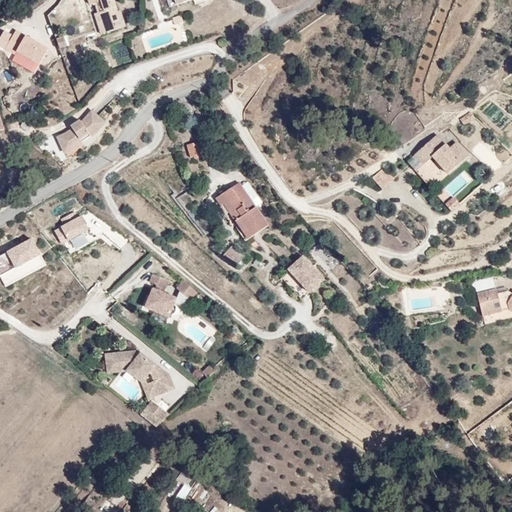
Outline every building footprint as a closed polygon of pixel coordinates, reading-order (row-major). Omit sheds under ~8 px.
[(95,30),(98,38),(127,28),(120,8),(110,12),(104,1),(109,0),(78,0),(82,10),(87,8),(90,16),(93,15),(99,29),(95,30)] [(39,67),(49,48),(14,31),(5,50),(39,67)] [(472,110),(461,118),(466,125),(477,117),(472,110)] [(97,139),(107,127),(94,113),(85,123),(82,121),(71,131),(73,133),(69,135),(58,140),(68,157),(82,148),(97,139)] [(181,132),(182,136),(194,132),(189,117),(173,123),(176,133),(181,132)] [(437,136),(415,156),(424,166),(432,158),(448,175),(468,157),(456,144),(449,150),(437,136)] [(201,157),(198,142),(186,145),(189,160),(201,157)] [(384,168),(372,179),(382,190),(393,179),(384,168)] [(241,199),(224,173),(210,184),(202,190),(206,196),(209,194),(223,212),(227,208),(240,226),(253,216),(241,199)] [(449,209),(457,203),(453,198),(445,204),(449,209)] [(240,226),(227,208),(224,211),(223,212),(221,213),(233,230),(236,229),(240,226)] [(54,229),(58,242),(87,233),(81,212),(60,218),(63,227),(54,229)] [(33,240),(0,254),(0,277),(3,285),(45,267),(33,240)] [(238,266),(246,257),(231,245),(224,254),(238,266)] [(295,250),(279,261),(299,287),(315,275),(295,250)] [(299,287),(279,261),(271,268),(291,293),(299,287)] [(134,274),(142,278),(149,280),(152,272),(138,266),(134,274)] [(183,285),(168,272),(162,280),(177,292),(183,285)] [(148,285),(140,282),(137,281),(130,299),(153,309),(161,290),(148,285)] [(476,291),(490,289),(489,281),(475,282),(476,291)] [(496,289),(476,293),(481,315),(508,308),(511,310),(511,294),(507,290),(497,293),(496,289)] [(254,296),(248,301),(255,310),(261,306),(254,296)] [(148,360),(149,360),(126,341),(97,344),(97,354),(114,351),(131,365),(133,364),(136,360),(139,363),(142,371),(134,374),(138,385),(155,378),(148,360)] [(133,383),(136,395),(138,393),(141,396),(139,387),(161,380),(157,365),(149,360),(148,360),(155,378),(138,385),(134,374),(131,365),(114,351),(97,354),(97,344),(93,344),(95,362),(115,359),(119,363),(127,367),(130,372),(133,383)] [(193,370),(201,364),(196,358),(188,365),(193,370)] [(210,364),(201,371),(207,378),(215,371),(210,364)] [(127,407),(141,417),(154,406),(141,396),(138,393),(136,395),(127,407)]
